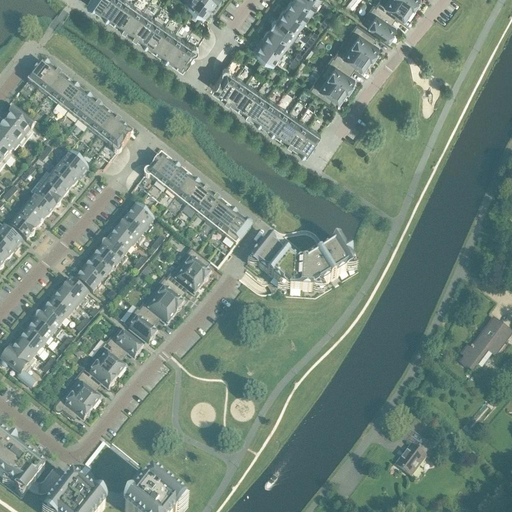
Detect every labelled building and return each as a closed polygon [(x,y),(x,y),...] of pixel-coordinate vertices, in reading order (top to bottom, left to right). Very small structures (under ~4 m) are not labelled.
[(89,0),(88,3),(98,11),(105,0),(89,0)] [(105,0),(98,11),(109,18),(121,0),(105,0)] [(121,0),(109,18),(118,24),(119,25),(136,0),(121,0)] [(112,0),(192,55),(200,44),(204,37),(204,36),(194,30),(187,24),(183,22),(173,15),(162,8),(152,0),(151,0),(112,0)] [(213,3),(209,0),(186,0),(186,1),(204,14),(208,9),(209,9),(209,8),(213,3)] [(290,1),(287,6),(305,19),(309,12),(310,13),(313,8),(301,0),(292,0),(291,0),(290,1)] [(301,0),(313,8),(319,0),(301,0)] [(400,0),(378,0),(374,5),(374,6),(390,17),(392,18),(396,13),(404,19),(412,8),(400,0)] [(374,6),(374,5),(373,4),(361,22),(387,39),(389,36),(390,36),(391,35),(392,34),(392,33),(393,32),(392,31),(395,28),(386,22),(390,17),(374,6)] [(282,11),(278,16),(297,29),(301,22),(302,23),(305,19),(287,6),(284,10),(283,10),(283,11),(282,11)] [(326,17),(330,20),(335,14),(330,11),(326,17)] [(297,29),(278,16),(276,20),(275,20),(274,21),(273,21),(272,22),(272,23),(271,24),(271,25),(272,26),(271,27),(289,40),(297,29)] [(330,20),(326,17),(321,22),(325,26),(330,20)] [(345,41),(370,59),(372,55),(373,55),(374,55),(375,54),(375,53),(376,52),(376,51),(378,47),(369,41),(373,36),(356,24),(345,41)] [(266,32),(263,38),(281,50),(285,44),(289,46),(292,42),(289,40),(271,27),(268,31),(266,32)] [(309,37),(314,41),(318,34),(314,31),(309,37)] [(314,41),(309,37),(304,43),(309,47),(314,41)] [(281,50),(263,38),(255,49),(276,63),(282,55),(279,53),(281,50)] [(345,41),(334,57),(333,57),(349,68),(350,69),(354,64),(362,70),(370,59),(345,41)] [(298,52),(293,59),(298,62),(302,55),(298,52)] [(332,56),(321,73),(346,91),(348,87),(349,87),(350,87),(351,86),(351,85),(352,84),(352,83),(351,83),(354,79),(345,73),(349,68),(333,57),(334,57),(332,56)] [(316,140),(316,141),(329,123),(328,122),(234,57),(229,64),(221,75),(316,140)] [(298,62),(293,59),(289,65),(294,68),(298,62)] [(346,91),(321,73),(309,90),(326,102),(330,96),(338,102),(346,91)] [(98,158),(109,166),(112,162),(116,157),(121,151),(122,149),(32,78),(21,91),(18,95),(29,103),(38,111),(48,119),(58,127),(68,135),(78,142),(88,150),(98,158)] [(11,119),(5,126),(24,140),(35,128),(14,111),(9,117),(11,119)] [(24,140),(5,126),(0,132),(0,142),(13,153),(24,140)] [(0,163),(3,165),(13,153),(0,142),(0,163)] [(43,155),(47,158),(52,152),(47,149),(43,155)] [(47,158),(43,155),(38,161),(42,164),(47,158)] [(60,169),(78,183),(86,172),(69,158),(66,156),(60,163),(63,166),(60,169)] [(78,183),(60,169),(57,166),(51,173),(54,176),(51,179),(69,192),(72,188),(74,188),(78,183)] [(26,175),(30,178),(35,173),(31,169),(26,175)] [(186,227),(227,260),(230,256),(240,242),(230,234),(150,171),(144,179),(140,184),(136,189),(145,195),(155,203),(165,211),(175,219),(186,227)] [(30,178),(26,175),(21,181),(25,184),(30,178)] [(69,192),(51,179),(43,189),(61,203),(69,192)] [(13,189),(8,194),(12,198),(17,193),(13,189)] [(43,189),(35,199),(52,213),(56,209),(57,209),(58,209),(58,208),(59,208),(59,207),(60,207),(60,206),(60,205),(60,204),(61,203),(43,189)] [(12,198),(8,194),(3,200),(7,204),(12,198)] [(29,206),(26,209),(43,223),(47,219),(48,219),(48,218),(52,213),(35,199),(32,197),(26,204),(29,206)] [(43,223),(26,209),(24,207),(18,214),(20,216),(17,219),(34,232),(38,228),(39,228),(43,223)] [(144,235),(143,235),(146,238),(153,230),(150,228),(152,224),(135,211),(127,221),(144,235)] [(34,232),(17,219),(15,217),(9,224),(12,226),(9,230),(26,243),(29,239),(30,239),(31,239),(32,238),(33,238),(33,237),(34,236),(34,235),(34,234),(34,233),(34,232)] [(144,235),(127,221),(124,225),(122,225),(121,226),(120,227),(120,228),(119,228),(119,229),(119,230),(119,231),(119,232),(135,245),(138,248),(144,240),(141,238),(143,235),(144,235)] [(4,231),(0,235),(0,245),(13,255),(21,245),(4,231)] [(135,245),(119,232),(115,236),(114,236),(113,237),(110,241),(127,255),(135,245)] [(155,244),(160,248),(164,242),(160,238),(155,244)] [(297,261),(268,238),(245,267),(285,299),(314,301),(358,274),(351,264),(351,263),(352,262),(352,261),(352,260),(352,259),(351,258),(351,257),(350,256),(349,256),(349,255),(348,255),(347,255),(346,254),(345,254),(340,245),(326,254),(324,251),(307,262),(306,262),(304,262),(303,262),(302,262),(301,262),(299,262),(298,262),(297,261)] [(102,251),(101,252),(118,265),(121,268),(127,261),(124,258),(127,255),(110,241),(106,245),(105,246),(104,246),(103,246),(103,247),(102,248),(102,249),(102,250),(102,251)] [(160,248),(155,244),(151,250),(155,253),(160,248)] [(13,255),(0,245),(0,262),(4,265),(7,261),(8,261),(9,260),(13,255)] [(190,251),(178,267),(203,286),(204,284),(206,283),(207,283),(207,282),(208,281),(208,280),(208,279),(211,276),(202,269),(207,264),(190,251)] [(118,265),(101,252),(98,256),(97,256),(96,257),(92,262),(110,275),(118,265)] [(144,259),(138,264),(143,268),(148,262),(144,259)] [(87,266),(83,271),(101,285),(101,286),(103,287),(109,280),(107,278),(110,275),(92,262),(89,266),(88,266),(87,266)] [(143,268),(138,264),(133,270),(138,274),(143,268)] [(178,267),(165,283),(179,294),(181,296),(185,291),(194,297),(203,286),(178,267)] [(101,285),(83,271),(75,282),(92,296),(101,286),(101,285)] [(126,279),(121,284),(125,288),(130,282),(126,279)] [(165,283),(163,281),(150,297),(175,316),(177,313),(178,313),(179,313),(179,312),(180,312),(180,311),(181,310),(181,309),(183,305),(175,299),(179,294),(165,283)] [(79,308),(78,308),(81,311),(88,303),(85,300),(87,298),(70,283),(67,288),(66,288),(65,288),(64,288),(63,289),(63,290),(62,290),(62,291),(62,292),(62,293),(62,294),(79,308)] [(125,288),(121,284),(115,289),(119,293),(125,288)] [(110,302),(116,297),(112,293),(106,298),(110,302)] [(57,299),(53,304),(70,318),(78,308),(79,308),(62,294),(58,298),(57,298),(57,299)] [(150,297),(138,312),(153,324),(152,324),(154,325),(158,320),(167,327),(175,316),(150,297)] [(70,318),(53,304),(49,308),(48,308),(48,309),(44,314),(62,328),(70,318)] [(93,320),(99,314),(95,310),(89,317),(93,320)] [(138,312),(136,310),(123,327),(148,347),(157,335),(149,329),(152,324),(153,324),(138,312)] [(62,328),(44,314),(41,317),(40,318),(39,318),(38,318),(37,319),(36,320),(36,321),(36,322),(36,323),(35,324),(53,338),(55,340),(62,333),(59,331),(62,328)] [(80,326),(85,330),(90,324),(86,320),(80,326)] [(464,359),(459,365),(472,374),(477,368),(481,371),(492,357),(494,359),(511,336),(504,330),(492,321),(492,322),(470,350),(467,348),(460,356),(464,359)] [(53,338),(35,324),(27,334),(45,348),(44,348),(47,351),(53,343),(50,341),(53,338)] [(85,330),(80,326),(75,331),(80,335),(85,330)] [(118,330),(106,346),(121,358),(120,358),(122,360),(126,355),(134,361),(137,358),(138,357),(139,357),(139,356),(140,356),(140,355),(140,354),(140,353),(143,350),(118,330)] [(22,339),(18,344),(36,358),(36,359),(38,361),(45,353),(42,351),(44,348),(45,348),(27,334),(24,338),(22,339)] [(68,340),(63,346),(67,349),(72,343),(68,340)] [(18,344),(10,354),(31,370),(36,363),(34,361),(36,359),(36,358),(18,344)] [(106,346),(105,345),(92,361),(116,381),(125,370),(117,363),(120,358),(121,358),(106,346)] [(67,349),(63,346),(58,352),(62,355),(67,349)] [(10,354),(9,353),(1,363),(0,364),(0,365),(0,364),(0,366),(0,367),(0,368),(1,368),(1,369),(2,369),(3,370),(5,370),(6,369),(7,369),(17,376),(17,377),(16,378),(16,379),(17,379),(17,380),(31,391),(36,384),(26,376),(31,370),(10,354)] [(46,366),(51,370),(56,364),(51,360),(46,366)] [(92,361),(79,377),(96,390),(100,385),(108,391),(110,388),(111,388),(112,388),(113,387),(114,386),(114,385),(114,384),(116,381),(92,361)] [(51,370),(46,366),(42,372),(46,376),(51,370)] [(96,390),(79,377),(67,393),(92,412),(100,401),(92,395),(96,390)] [(54,409),(55,409),(54,410),(54,411),(54,412),(54,413),(54,414),(55,414),(55,415),(56,416),(57,416),(58,416),(59,416),(60,416),(60,415),(61,415),(61,414),(71,422),(75,416),(83,423),(86,419),(87,419),(88,419),(88,418),(89,417),(89,416),(89,415),(92,412),(67,393),(54,409)] [(464,427),(461,431),(469,438),(472,434),(464,427)] [(0,434),(0,485),(20,501),(27,492),(28,492),(35,482),(36,481),(44,471),(36,464),(36,463),(27,456),(27,455),(0,434)] [(423,441),(422,442),(415,451),(410,447),(395,467),(410,479),(425,459),(428,461),(436,451),(423,441)] [(54,502),(46,511),(180,511),(184,507),(166,493),(164,493),(151,483),(102,444),(75,479),(71,484),(70,485),(56,502),(54,502)]
